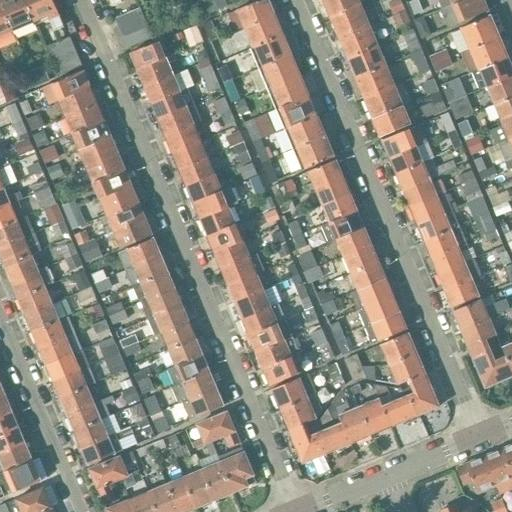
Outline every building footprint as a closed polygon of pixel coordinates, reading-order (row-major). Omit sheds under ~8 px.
[(14,33),(36,23),(26,0),(2,0),(3,0),(1,1),(8,17),(14,33)] [(26,0),(36,23),(48,18),(54,31),(63,28),(59,17),(52,0),(26,0)] [(268,0),(263,0),(237,10),(244,28),(275,15),(268,0)] [(322,0),(330,19),(361,6),(358,0),(322,0)] [(393,16),(392,16),(393,16),(405,11),(400,0),(394,0),(388,3),(393,16)] [(465,0),(449,7),(440,11),(444,19),(448,28),(459,23),(460,24),(475,17),(488,11),(483,0),(465,0)] [(0,38),(14,33),(8,17),(1,1),(0,1),(0,38)] [(330,19),(339,39),(370,26),(361,6),(330,19)] [(140,32),(148,28),(140,9),(116,19),(120,28),(136,22),(140,32)] [(397,28),(410,23),(405,11),(393,16),(397,28)] [(189,23),(185,12),(170,18),(174,29),(189,23)] [(283,36),(275,15),(244,28),(253,48),(283,36)] [(461,29),(469,50),(499,38),(490,16),(461,29)] [(159,23),(163,33),(174,29),(170,18),(159,23)] [(423,18),(415,21),(423,38),(430,35),(423,18)] [(120,28),(124,38),(140,32),(136,22),(120,28)] [(211,22),(203,26),(210,42),(219,38),(218,38),(211,22)] [(339,39),(347,59),(378,46),(370,26),(339,39)] [(153,38),(148,28),(140,32),(124,38),(128,48),(153,38)] [(218,38),(219,38),(210,42),(219,62),(228,59),(224,49),(227,48),(222,36),(218,38)] [(292,56),(283,36),(253,48),(261,69),(292,56)] [(53,67),(62,64),(58,54),(73,48),(69,38),(45,48),(53,67)] [(508,58),(499,38),(469,50),(461,54),(469,74),(508,58)] [(138,71),(174,56),(173,54),(165,57),(163,51),(166,50),(162,41),(130,54),(138,71)] [(347,59),(356,79),(386,66),(378,46),(347,59)] [(78,57),(73,48),(58,54),(62,64),(78,57)] [(446,50),(429,57),(432,65),(450,58),(446,50)] [(422,51),(409,57),(413,69),(427,63),(422,51)] [(138,71),(145,87),(173,76),(168,65),(176,62),(174,56),(138,71)] [(300,76),(292,56),(261,69),(270,89),(300,76)] [(62,64),(53,67),(58,78),(82,67),(78,57),(62,64)] [(436,74),(453,66),(450,58),(432,65),(436,74)] [(511,76),(511,68),(508,58),(469,74),(469,75),(472,74),(479,91),(483,89),(511,76)] [(210,66),(199,70),(204,82),(215,77),(210,66)] [(395,87),(386,66),(356,79),(364,99),(395,87)] [(47,83),(42,69),(30,74),(35,87),(47,83)] [(228,69),(220,73),(224,84),(233,81),(228,69)] [(173,76),(145,87),(152,104),(187,89),(194,86),(187,70),(173,76)] [(90,88),(83,71),(39,90),(46,107),(59,101),(90,88)] [(20,78),(25,91),(35,87),(30,74),(20,78)] [(270,89),(278,109),(308,96),(300,76),(270,89)] [(511,97),(511,76),(483,89),(485,94),(489,92),(494,105),(511,97)] [(209,94),(220,89),(215,77),(204,82),(209,94)] [(427,96),(429,96),(438,92),(433,79),(421,84),(427,96)] [(240,100),(233,81),(224,84),(232,103),(240,100)] [(0,85),(0,105),(14,100),(7,82),(0,85)] [(456,86),(445,91),(450,103),(461,98),(456,86)] [(364,99),(373,120),(403,107),(395,87),(364,99)] [(97,104),(90,88),(59,101),(66,117),(97,104)] [(152,104),(158,121),(194,106),(187,89),(152,104)] [(422,120),(446,110),(438,92),(429,96),(432,103),(417,109),(422,120)] [(278,109),(286,129),(317,117),(308,96),(278,109)] [(511,117),(511,97),(494,105),(500,118),(496,120),(498,124),(511,117)] [(224,98),(213,102),(218,115),(229,110),(224,98)] [(27,100),(19,103),(24,116),(32,113),(27,100)] [(373,120),(380,138),(410,125),(405,112),(414,108),(412,103),(403,107),(373,120)] [(15,104),(5,108),(12,125),(22,121),(15,104)] [(104,120),(97,104),(66,117),(73,134),(104,120)] [(468,104),(452,111),(456,121),(472,114),(468,104)] [(165,137),(193,125),(201,122),(194,106),(158,121),(165,137)] [(227,125),(234,122),(229,110),(218,115),(221,123),(225,121),(227,125)] [(39,112),(25,118),(31,132),(45,126),(39,112)] [(286,129),(295,150),(325,137),(317,117),(286,129)] [(511,138),(511,117),(498,124),(499,128),(503,126),(509,140),(511,138)] [(254,119),(244,123),(253,143),(260,140),(262,139),(254,119)] [(111,136),(104,120),(73,134),(80,150),(111,136)] [(17,138),(27,134),(22,121),(12,125),(17,138)] [(468,122),(458,126),(463,138),(473,134),(468,122)] [(201,142),(193,125),(165,137),(172,154),(201,142)] [(381,141),(389,158),(435,139),(431,131),(421,135),(418,126),(381,141)] [(43,132),(34,136),(38,147),(48,143),(43,132)] [(239,132),(226,138),(231,149),(233,148),(244,143),(239,132)] [(118,153),(111,136),(80,150),(87,166),(118,153)] [(295,150),(303,170),(334,158),(325,137),(295,150)] [(511,138),(509,140),(498,145),(506,162),(511,159),(511,138)] [(29,139),(14,145),(19,158),(34,152),(29,139)] [(389,158),(396,175),(432,160),(428,151),(438,148),(435,139),(389,158)] [(269,159),(273,157),(268,147),(264,149),(260,140),(253,143),(261,164),(269,160),(269,159)] [(208,159),(201,142),(172,154),(179,171),(208,159)] [(244,143),(233,148),(240,165),(251,160),(244,143)] [(53,146),(40,152),(45,164),(58,158),(53,146)] [(125,170),(118,153),(87,166),(94,183),(125,170)] [(481,157),(473,160),(478,174),(486,170),(481,157)] [(0,169),(6,167),(9,166),(6,158),(0,160),(0,169)] [(179,171),(186,187),(214,175),(208,159),(179,171)] [(270,185),(278,181),(269,160),(261,164),(270,185)] [(396,175),(403,192),(430,180),(457,169),(453,161),(435,168),(432,160),(396,175)] [(343,178),(335,161),(308,173),(312,183),(303,188),(305,194),(315,190),(343,178)] [(39,163),(27,167),(31,176),(42,172),(39,163)] [(252,163),(239,169),(244,181),(257,175),(252,163)] [(58,164),(47,169),(52,181),(53,180),(64,176),(58,164)] [(6,167),(0,169),(0,188),(3,187),(17,182),(10,165),(9,166),(6,167)] [(482,183),(498,177),(495,168),(486,171),(486,170),(478,174),(482,183)] [(132,186),(125,170),(94,183),(100,199),(132,186)] [(471,171),(456,177),(460,187),(476,180),(471,171)] [(221,192),(214,175),(186,187),(193,204),(221,192)] [(257,177),(249,180),(254,192),(262,189),(257,177)] [(315,190),(322,206),(350,195),(343,178),(315,190)] [(47,180),(31,186),(34,194),(50,187),(47,180)] [(403,192),(410,208),(446,193),(441,180),(431,184),(430,180),(403,192)] [(460,187),(468,203),(483,197),(476,180),(460,187)] [(64,182),(54,185),(58,197),(68,194),(64,182)] [(282,184),(271,189),(278,205),(290,200),(282,184)] [(139,202),(132,186),(100,199),(107,215),(139,202)] [(495,186),(485,190),(492,208),(502,204),(502,203),(495,186)] [(0,188),(0,208),(17,201),(22,199),(19,192),(8,197),(3,187),(0,188)] [(40,211),(56,205),(50,187),(34,194),(40,211)] [(193,204),(200,220),(228,208),(238,204),(231,188),(221,192),(193,204)] [(410,208),(417,225),(452,210),(445,194),(446,193),(410,208)] [(329,224),(357,212),(350,195),(322,206),(329,224)] [(270,196),(263,199),(268,210),(275,207),(270,196)] [(471,212),(486,205),(483,197),(468,203),(471,212)] [(283,215),(294,210),(290,200),(278,205),(283,215)] [(0,208),(0,228),(18,221),(13,211),(20,208),(17,201),(0,208)] [(75,201),(61,206),(65,214),(78,208),(75,201)] [(496,218),(511,212),(507,201),(502,203),(502,204),(492,208),(496,218)] [(145,218),(139,202),(107,215),(101,218),(107,235),(113,232),(145,218)] [(67,221),(81,216),(78,208),(65,214),(67,221)] [(235,225),(228,208),(200,220),(207,237),(235,225)] [(59,210),(46,216),(50,226),(63,221),(59,210)] [(275,210),(263,215),(268,225),(279,220),(275,210)] [(417,225),(424,241),(459,226),(452,210),(417,225)] [(364,228),(357,212),(329,224),(321,227),(328,244),(336,240),(364,228)] [(0,247),(32,234),(34,233),(27,217),(18,221),(0,228),(0,247)] [(152,235),(145,218),(113,232),(120,249),(152,235)] [(50,227),(52,227),(56,239),(69,234),(63,221),(50,226),(50,227)] [(296,222),(287,225),(293,239),(302,235),(296,222)] [(493,223),(481,229),(484,236),(496,231),(493,223)] [(242,241),(235,225),(207,237),(214,253),(242,241)] [(424,241),(430,258),(466,243),(459,226),(424,241)] [(371,245),(364,228),(336,240),(343,257),(371,245)] [(90,242),(85,231),(74,236),(79,247),(90,242)] [(281,231),(271,235),(275,247),(285,243),(281,231)] [(487,242),(499,236),(496,231),(484,236),(487,242)] [(0,247),(0,254),(4,265),(31,254),(27,245),(35,241),(32,234),(0,247)] [(297,251),(307,247),(302,235),(293,239),(297,251)] [(161,255),(154,238),(119,253),(126,270),(161,255)] [(86,264),(102,257),(95,240),(90,242),(79,247),(86,264)] [(249,258),(242,241),(214,253),(221,270),(249,258)] [(73,243),(59,248),(64,260),(78,255),(73,243)] [(280,259),(290,255),(285,243),(275,247),(280,259)] [(430,258),(437,275),(465,263),(460,253),(469,250),(466,243),(430,258)] [(343,257),(350,274),(378,262),(371,245),(343,257)] [(511,263),(506,251),(497,254),(502,267),(511,263)] [(299,257),(297,261),(303,274),(318,268),(311,252),(299,257)] [(4,265),(11,282),(38,271),(31,254),(4,265)] [(221,270),(228,286),(256,274),(264,271),(258,254),(249,258),(221,270)] [(70,272),(83,267),(78,255),(64,260),(70,272)] [(168,272),(161,255),(126,270),(125,271),(131,287),(168,272)] [(465,263),(437,275),(444,291),(472,280),(481,276),(474,259),(465,263)] [(350,274),(357,290),(385,279),(378,262),(350,274)] [(294,264),(286,267),(291,280),(299,276),(294,264)] [(511,282),(511,268),(511,266),(503,269),(510,284),(511,282)] [(47,267),(38,271),(11,282),(18,299),(45,287),(54,283),(47,267)] [(308,285),(323,278),(318,268),(303,274),(308,285)] [(103,270),(91,275),(94,283),(106,278),(103,270)] [(88,281),(84,271),(73,275),(77,285),(88,281)] [(175,289),(168,272),(131,287),(137,300),(136,300),(137,305),(175,289)] [(263,291),(256,274),(228,286),(235,303),(263,291)] [(296,291),(304,288),(299,276),(291,280),(296,291)] [(99,294),(112,288),(108,278),(106,278),(94,283),(99,294)] [(392,295),(385,279),(357,290),(349,294),(356,310),(392,295)] [(479,297),(472,280),(444,291),(452,308),(479,297)] [(52,304),(45,287),(18,299),(25,315),(52,304)] [(80,303),(96,297),(91,287),(76,294),(80,303)] [(182,305),(175,289),(137,305),(139,309),(142,308),(147,320),(182,305)] [(270,308),(263,291),(235,303),(242,320),(270,308)] [(333,301),(335,301),(332,292),(326,294),(324,291),(316,294),(321,306),(333,301)] [(399,312),(392,295),(356,310),(363,327),(399,312)] [(481,300),(453,312),(461,330),(492,317),(505,311),(510,309),(506,299),(495,304),(491,295),(481,300)] [(300,299),(305,312),(313,309),(308,296),(300,299)] [(338,312),(333,301),(321,306),(326,317),(338,312)] [(25,315),(32,331),(66,317),(60,302),(53,305),(52,304),(25,315)] [(121,302),(105,308),(109,317),(124,310),(121,302)] [(242,320),(249,336),(286,321),(278,304),(270,308),(242,320)] [(99,305),(86,310),(91,321),(104,315),(99,305)] [(189,322),(182,305),(147,320),(154,336),(162,333),(189,322)] [(307,325),(317,321),(313,309),(305,312),(302,313),(307,325)] [(112,326),(128,320),(124,310),(109,317),(112,326)] [(371,344),(406,329),(399,312),(363,327),(371,344)] [(32,331),(39,349),(75,333),(68,317),(67,318),(66,317),(32,331)] [(468,347),(486,340),(496,336),(492,327),(496,325),(492,317),(461,330),(468,347)] [(105,320),(92,326),(96,334),(109,329),(105,320)] [(249,336),(256,353),(293,337),(286,321),(249,336)] [(162,333),(169,350),(196,339),(189,322),(162,333)] [(338,322),(329,326),(335,339),(343,335),(338,322)] [(315,347),(318,346),(327,342),(322,329),(310,334),(315,347)] [(39,349),(46,365),(82,350),(75,333),(39,349)] [(380,345),(389,365),(416,353),(408,333),(380,345)] [(135,335),(119,342),(122,350),(138,343),(135,335)] [(342,357),(351,353),(343,335),(335,339),(342,357)] [(486,340),(468,347),(484,384),(489,386),(511,376),(511,372),(502,348),(501,348),(500,346),(496,336),(486,340)] [(256,353),(262,369),(300,354),(293,337),(256,353)] [(203,355),(196,339),(169,350),(176,366),(203,355)] [(335,359),(327,342),(318,346),(325,363),(335,359)] [(126,358),(142,352),(138,343),(122,350),(126,358)] [(511,343),(502,348),(511,372),(511,343)] [(115,345),(100,351),(104,360),(119,354),(115,345)] [(82,350),(46,365),(53,382),(89,367),(82,350)] [(425,374),(416,353),(389,365),(394,377),(387,380),(389,384),(398,386),(399,385),(425,374)] [(108,370),(123,363),(119,354),(104,360),(108,370)] [(300,354),(262,369),(270,387),(301,373),(297,364),(303,361),(300,354)] [(210,372),(203,355),(176,366),(167,371),(173,387),(183,383),(210,372)] [(348,371),(361,366),(356,355),(343,360),(348,371)] [(332,378),(341,374),(336,364),(327,367),(332,378)] [(361,366),(348,371),(353,382),(360,379),(375,381),(374,368),(362,368),(361,366)] [(53,382),(60,398),(87,387),(95,383),(89,367),(53,382)] [(149,369),(133,376),(137,383),(149,378),(152,376),(149,369)] [(217,388),(210,372),(183,383),(173,387),(172,388),(179,404),(182,403),(190,400),(217,388)] [(341,374),(332,378),(337,389),(346,386),(341,374)] [(418,416),(439,407),(425,374),(399,385),(404,398),(409,395),(418,416)] [(280,411),(315,396),(315,395),(316,394),(308,375),(271,390),(280,411)] [(154,390),(149,378),(137,383),(142,395),(154,390)] [(129,380),(120,384),(123,390),(132,386),(129,380)] [(359,384),(351,387),(354,396),(362,392),(359,384)] [(390,428),(418,416),(409,395),(404,398),(393,402),(386,387),(373,385),(379,399),(378,400),(390,428)] [(134,386),(122,392),(128,405),(139,400),(134,386)] [(60,398),(67,415),(94,403),(87,387),(60,398)] [(224,406),(217,388),(190,400),(182,403),(189,420),(224,406)] [(350,444),(370,436),(359,408),(351,411),(343,391),(339,392),(333,402),(338,416),(342,424),(350,444)] [(0,415),(11,410),(4,394),(0,395),(0,415)] [(155,395),(143,400),(150,417),(161,412),(155,395)] [(67,415),(74,431),(101,420),(110,416),(105,406),(115,402),(112,396),(94,403),(67,415)] [(303,425),(316,419),(322,411),(315,396),(280,411),(288,431),(303,425)] [(370,436),(390,428),(378,400),(359,408),(370,436)] [(338,416),(333,402),(327,410),(331,419),(338,416)] [(11,410),(0,415),(0,434),(18,427),(11,410)] [(229,446),(239,442),(227,413),(196,426),(204,444),(211,441),(225,436),(228,443),(229,446)] [(108,437),(101,420),(74,431),(81,448),(108,437)] [(148,422),(141,425),(145,434),(152,431),(148,422)] [(342,424),(315,435),(323,455),(350,444),(342,424)] [(323,455),(315,435),(308,437),(303,425),(288,431),(302,464),(323,455)] [(18,427),(0,434),(0,454),(25,443),(18,427)] [(88,465),(123,451),(118,441),(133,435),(130,427),(115,434),(108,437),(81,448),(88,465)] [(175,435),(168,438),(173,449),(180,446),(175,435)] [(211,441),(215,449),(228,443),(225,436),(211,441)] [(201,440),(192,443),(193,448),(203,444),(201,440)] [(215,449),(211,441),(204,444),(205,448),(206,447),(212,461),(217,459),(214,449),(215,449)] [(0,474),(32,460),(25,443),(0,454),(0,474)] [(511,445),(501,450),(511,477),(511,445)] [(218,458),(221,463),(233,493),(248,486),(245,479),(253,475),(242,448),(218,458)] [(511,477),(501,450),(484,457),(495,486),(499,495),(511,489),(511,477)] [(108,484),(120,479),(127,476),(120,457),(90,469),(102,499),(113,495),(108,484)] [(484,457),(457,468),(464,484),(473,481),(477,493),(495,486),(484,457)] [(0,487),(4,497),(41,481),(32,460),(0,474),(0,487)] [(221,463),(203,470),(203,471),(215,500),(233,493),(221,463)] [(197,507),(215,500),(203,471),(185,478),(197,507)] [(132,486),(127,476),(120,479),(125,489),(132,486)] [(185,478),(167,486),(177,511),(186,511),(197,507),(185,478)] [(156,511),(177,511),(167,486),(149,493),(156,511)] [(53,511),(44,488),(15,500),(19,511),(42,511),(43,511),(53,511)] [(135,511),(156,511),(149,493),(131,501),(135,511)] [(116,502),(113,495),(102,499),(106,506),(116,502)] [(501,500),(490,504),(493,511),(504,508),(501,500)] [(135,511),(131,501),(107,511),(135,511)]
